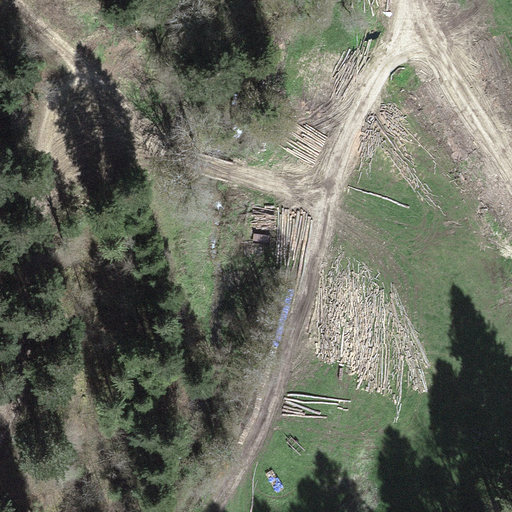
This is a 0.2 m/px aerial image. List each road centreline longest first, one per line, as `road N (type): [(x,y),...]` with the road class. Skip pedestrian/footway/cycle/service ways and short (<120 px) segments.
road 1 (track): [(410,30),(368,90),(323,204),(242,190),(182,163),(139,87),(108,80),(70,99)]
road 2 (track): [(0,427),(31,339),(49,140),(70,99)]
road 3 (track): [(323,204),(255,409),(211,511)]
road 4 (track): [(511,189),(410,30),(405,0)]
